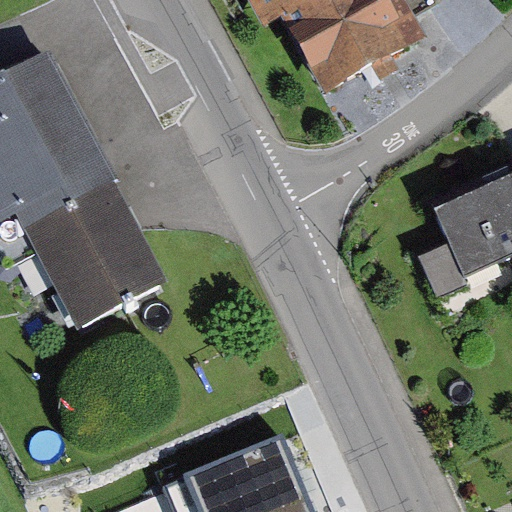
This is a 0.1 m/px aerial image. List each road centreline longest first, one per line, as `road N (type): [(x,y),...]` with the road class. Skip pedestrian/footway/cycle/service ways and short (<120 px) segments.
road 1 (tertiary): [(275,227),(398,511)]
road 2 (residential): [(511,39),(275,227)]
road 3 (tertiary): [(146,0),(275,227)]
